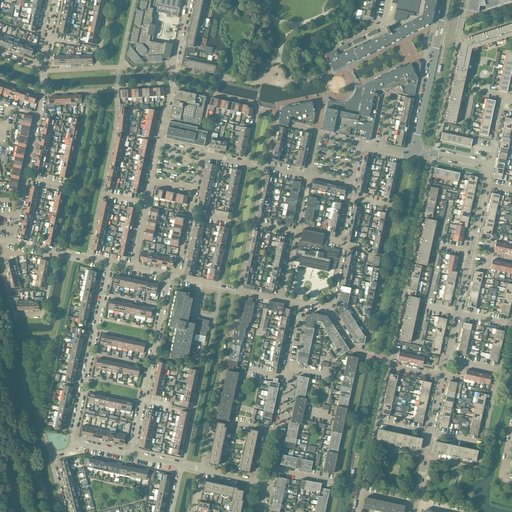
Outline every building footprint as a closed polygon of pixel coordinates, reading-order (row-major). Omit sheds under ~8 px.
[(137,11),(134,25),(138,26),(137,29),(134,28),(131,43),(134,43),(133,47),(130,46),(128,56),(134,63),(144,63),(144,59),(147,59),(148,63),(162,62),(162,59),(169,59),(169,58),(172,44),(164,43),(163,44),(152,42),(155,26),(151,25),(153,18),(151,18),(153,11),(170,15),(170,16),(178,18),(181,0),(142,0),(143,1),(141,1),(140,8),(141,9),(140,11),(137,11)] [(432,23),(436,0),(397,0),(397,4),(393,22),(325,55),(333,70),(334,72),(432,23)] [(486,10),(511,1),(511,0),(482,0),(483,0),(483,1),(482,1),(479,1),(479,0),(468,0),(466,11),(477,13),(478,6),(482,7),(485,6),(486,10)] [(194,6),(192,16),(201,18),(204,8),(194,6)] [(375,14),(364,11),(363,16),(364,17),(364,19),(370,21),(371,18),(372,18),(373,16),(374,16),(375,14)] [(192,16),(190,26),(199,28),(201,18),(192,16)] [(190,26),(188,35),(197,37),(199,28),(190,26)] [(500,28),(496,29),(497,29),(491,31),(495,42),(509,37),(505,27),(500,28)] [(482,34),(477,36),(480,47),(495,42),(491,31),(486,33),(485,32),(482,33),(482,34)] [(188,35),(186,46),(195,48),(197,37),(188,35)] [(480,47),(477,36),(471,38),(471,37),(468,38),(468,39),(462,41),(472,50),(480,47)] [(10,37),(9,40),(6,47),(11,49),(14,41),(15,39),(10,37)] [(20,40),(19,43),(16,51),(21,53),(24,45),(25,42),(20,40)] [(468,65),(472,50),(462,41),(461,43),(461,46),(460,48),(459,54),(458,53),(457,57),(458,57),(457,63),(468,65)] [(30,45),(29,47),(26,54),(32,56),(35,47),(34,46),(31,44),(30,45)] [(194,55),(195,48),(186,46),(181,67),(184,68),(186,58),(187,53),(194,55)] [(196,60),(186,58),(184,68),(194,70),(196,60)] [(206,63),(196,60),(194,70),(204,72),(206,63)] [(375,119),(380,96),(399,87),(402,94),(414,96),(421,66),(421,65),(421,64),(420,63),(420,62),(419,62),(418,62),(417,61),(416,62),(401,69),(400,67),(365,85),(356,89),(356,90),(356,91),(355,92),(355,93),(354,95),(353,96),(353,97),(352,98),(351,98),(350,99),(349,100),(347,101),(346,102),(345,103),(343,103),(342,104),(340,104),(338,104),(337,104),(336,104),(335,104),(334,104),(332,103),(331,103),(330,103),(329,102),(328,102),(327,109),(322,130),(333,133),(355,138),(370,141),(375,119)] [(217,65),(206,63),(204,72),(215,74),(217,65)] [(457,63),(456,68),(455,68),(454,72),(455,72),(454,78),(465,80),(468,65),(457,63)] [(454,78),(453,83),(451,83),(451,86),(452,87),(451,92),(462,94),(465,80),(454,78)] [(9,87),(6,86),(3,94),(8,96),(11,87),(9,86),(9,87)] [(19,90),(16,90),(13,97),(19,99),(22,90),(19,89),(19,90)] [(203,111),(205,101),(207,101),(207,99),(206,97),(205,97),(205,96),(204,96),(203,96),(202,96),(200,96),(200,95),(199,95),(198,94),(198,95),(197,95),(195,95),(195,94),(194,94),(194,93),(193,93),(192,94),(190,94),(190,93),(189,93),(189,92),(188,92),(187,93),(185,93),(185,92),(184,92),(184,91),(183,91),(182,92),(180,92),(180,91),(179,90),(178,90),(178,91),(177,91),(176,91),(176,92),(175,92),(175,93),(175,94),(175,95),(170,119),(200,125),(203,113),(204,112),(203,111)] [(451,92),(450,98),(448,98),(448,101),(449,101),(448,107),(459,109),(462,94),(451,92)] [(29,94),(26,93),(24,101),(29,103),(32,94),(29,93),(29,94)] [(34,95),(32,94),(29,103),(34,105),(37,97),(34,96),(34,95)] [(52,97),(49,97),(49,101),(47,101),(46,109),(55,108),(54,96),(52,96),(52,97)] [(493,101),(486,99),(485,104),(494,106),(496,97),(494,97),(493,101)] [(313,125),(317,106),(317,105),(317,104),(316,104),(316,103),(315,103),(315,102),(314,102),(312,102),(282,108),(278,125),(288,127),(289,122),(310,126),(310,124),(313,125)] [(446,116),(445,118),(444,122),(456,124),(459,109),(448,107),(446,113),(445,112),(444,116),(446,116)] [(197,128),(169,122),(166,139),(182,142),(204,147),(207,132),(197,130),(197,128)] [(55,131),(56,126),(53,125),(43,123),(42,126),(45,126),(44,129),(55,131)] [(217,166),(208,164),(207,169),(216,171),(215,172),(218,173),(218,171),(216,170),(217,166)] [(504,175),(495,173),(493,182),(495,183),(496,179),(503,180),(504,175)] [(214,176),(206,175),(204,180),(213,182),(213,183),(216,183),(216,181),(213,181),(214,176)] [(212,187),(203,185),(202,190),(211,192),(211,193),(213,194),(214,192),(211,191),(212,187)] [(347,191),(348,188),(346,188),(344,188),(344,186),(342,186),(339,196),(344,197),(345,194),(347,195),(347,191)] [(366,188),(359,186),(358,188),(357,192),(356,196),(360,197),(361,193),(365,194),(366,188)] [(493,189),(491,198),(500,200),(501,195),(494,194),(495,190),(493,189)] [(392,193),(385,192),(383,198),(388,199),(387,203),(390,203),(391,200),(392,200),(393,196),(392,195),(392,193)] [(210,198),(201,196),(200,201),(209,203),(208,204),(211,205),(211,202),(209,202),(210,198)] [(362,208),(358,207),(359,203),(355,202),(354,208),(353,208),(352,212),(361,214),(362,208)] [(385,213),(380,212),(379,218),(387,220),(387,218),(388,218),(389,214),(388,214),(389,210),(385,209),(385,213)] [(267,212),(259,210),(259,212),(258,212),(257,216),(258,217),(257,221),(261,221),(261,217),(266,218),(267,212)] [(313,216),(305,214),(304,218),(305,218),(304,221),(305,221),(304,224),(314,227),(315,223),(312,222),(313,216)] [(293,218),(285,216),(284,222),(283,222),(282,226),(290,227),(290,224),(293,224),(293,220),(293,218)] [(425,219),(424,225),(423,225),(422,228),(423,228),(422,234),(433,236),(437,221),(425,219)] [(204,223),(196,221),(194,227),(203,229),(203,230),(206,230),(206,228),(203,227),(204,223)] [(338,228),(330,226),(329,232),(333,233),(333,237),(336,238),(337,234),(338,230),(338,228)] [(263,233),(258,232),(259,228),(256,227),(255,231),(254,231),(253,235),(254,235),(254,237),(261,239),(263,233)] [(300,241),(298,241),(295,257),(294,257),(293,261),(296,262),(296,261),(300,262),(299,266),(327,272),(328,268),(332,269),(331,270),(334,270),(336,261),(334,261),(334,259),(337,259),(339,250),(327,248),(325,247),(327,242),(323,241),(324,234),(303,229),(300,241)] [(202,234),(193,232),(192,237),(201,239),(201,240),(203,241),(204,238),(201,238),(202,234)] [(284,237),(280,236),(278,243),(286,244),(286,242),(287,242),(288,238),(287,238),(288,234),(285,233),(284,237)] [(433,236),(422,234),(421,239),(420,239),(419,243),(420,243),(419,249),(430,251),(433,236)] [(463,237),(454,235),(453,241),(459,242),(459,246),(461,246),(463,237)] [(200,244),(191,243),(190,248),(199,250),(198,251),(201,251),(201,249),(199,249),(200,244)] [(419,249),(418,254),(417,254),(416,257),(417,258),(416,263),(427,266),(430,251),(419,249)] [(456,256),(449,255),(448,260),(457,262),(459,253),(457,252),(456,256)] [(198,255),(189,253),(188,258),(196,260),(196,261),(199,262),(199,260),(197,259),(198,255)] [(173,267),(174,262),(174,259),(176,259),(176,256),(170,254),(169,258),(167,267),(169,267),(170,266),(173,267)] [(11,261),(5,262),(6,267),(16,265),(17,265),(17,262),(17,261),(16,258),(11,259),(11,261)] [(43,258),(43,260),(40,259),(39,265),(49,267),(50,261),(46,261),(47,259),(43,258)] [(195,266),(186,264),(185,269),(194,271),(194,272),(196,272),(197,270),(194,270),(195,266)] [(373,268),(371,277),(377,279),(379,269),(378,269),(373,268)] [(97,276),(97,272),(89,270),(87,276),(99,278),(100,277),(98,276),(97,277),(97,276)] [(377,279),(371,277),(369,287),(375,288),(377,279)] [(20,281),(10,283),(12,289),(15,288),(15,291),(22,289),(20,281)] [(44,288),(45,283),(36,281),(35,286),(34,286),(34,289),(39,290),(39,287),(44,288)] [(375,288),(369,287),(367,296),(373,298),(375,288)] [(186,293),(177,291),(169,327),(176,329),(171,356),(178,358),(180,358),(180,359),(183,360),(184,355),(188,356),(192,340),(204,343),(207,331),(207,332),(208,331),(209,331),(209,330),(210,330),(210,329),(210,328),(210,327),(209,327),(209,326),(208,326),(209,321),(199,319),(199,321),(194,320),(195,319),(191,318),(191,319),(189,318),(193,299),(189,298),(190,293),(186,292),(186,293)] [(373,298),(367,296),(365,305),(371,307),(373,298)] [(409,296),(407,302),(406,302),(405,305),(407,306),(406,311),(417,314),(420,299),(409,296)] [(452,298),(443,296),(442,301),(449,303),(448,306),(450,307),(452,298)] [(248,301),(246,301),(244,306),(254,308),(255,303),(252,302),(253,298),(249,297),(248,301)] [(23,301),(17,301),(14,301),(15,306),(17,306),(17,310),(23,310),(23,301)] [(469,301),(467,311),(469,311),(470,307),(477,309),(478,303),(469,301)] [(371,307),(365,305),(363,315),(369,316),(371,307)] [(347,309),(337,307),(336,308),(339,309),(338,311),(340,315),(347,310),(346,309),(347,309)] [(510,310),(501,308),(500,314),(506,315),(506,319),(508,319),(510,310)] [(292,310),(287,309),(285,309),(284,313),(286,313),(285,317),(285,318),(291,319),(292,310)] [(347,310),(340,315),(339,316),(342,320),(350,315),(347,310)] [(406,311),(404,317),(403,317),(402,320),(404,320),(402,326),(414,328),(417,314),(406,311)] [(321,322),(323,315),(313,313),(306,318),(306,322),(314,323),(314,322),(316,321),(320,322),(321,322)] [(327,316),(323,315),(321,322),(322,322),(325,328),(326,328),(332,324),(327,316)] [(350,315),(342,320),(344,324),(353,319),(350,315)] [(445,319),(438,317),(437,323),(446,325),(448,315),(446,315),(445,319)] [(353,319),(344,324),(347,329),(356,323),(353,319)] [(465,319),(463,328),(472,330),(473,325),(466,323),(467,319),(465,319)] [(356,323),(347,329),(350,333),(358,327),(356,323)] [(332,324),(326,328),(325,328),(324,329),(327,334),(335,328),(332,324)] [(402,326),(401,331),(400,331),(399,335),(400,335),(399,341),(410,343),(414,328),(402,326)] [(358,327),(350,333),(353,337),(361,332),(358,327)] [(503,331),(496,329),(495,335),(504,337),(506,328),(504,327),(503,331)] [(85,330),(76,328),(75,333),(87,336),(87,334),(86,334),(85,334),(84,334),(85,330)] [(335,328),(327,334),(329,338),(338,333),(335,328)] [(361,332),(353,337),(356,342),(364,336),(361,332)] [(338,333),(329,338),(332,342),(341,337),(338,333)] [(364,336),(356,342),(356,343),(358,342),(360,344),(364,345),(364,343),(366,337),(364,336)] [(341,337),(332,342),(335,347),(343,341),(341,337)] [(343,341),(335,347),(338,351),(346,345),(343,341)] [(346,345),(338,351),(341,355),(349,350),(346,345)] [(468,350),(459,348),(457,357),(459,358),(460,354),(467,355),(468,350)] [(499,356),(490,354),(489,360),(495,361),(494,365),(497,366),(499,356)] [(358,358),(348,356),(346,366),(356,368),(358,358)] [(238,362),(228,360),(227,365),(229,366),(228,370),(233,371),(234,367),(237,367),(238,362)] [(307,364),(297,362),(297,363),(299,364),(298,366),(301,370),(307,366),(307,364)] [(356,368),(346,366),(344,376),(353,378),(356,368)] [(227,370),(225,380),(223,387),(236,389),(239,373),(227,370)] [(391,370),(389,379),(398,381),(399,376),(392,374),(393,371),(391,370)] [(278,379),(274,378),(273,382),(270,381),(269,386),(278,388),(279,383),(277,383),(278,379)] [(429,382),(422,381),(421,386),(430,388),(432,379),(430,378),(429,382)] [(73,387),(64,385),(63,391),(75,393),(75,392),(73,391),(73,392),(72,392),(73,387)] [(223,387),(220,403),(232,405),(236,389),(223,387)] [(305,399),(296,397),(294,407),(296,408),(304,409),(306,399),(305,399)] [(220,403),(219,409),(216,419),(229,421),(232,405),(220,403)] [(347,408),(337,406),(335,417),(345,419),(347,408)] [(392,411),(383,409),(381,418),(383,419),(384,415),(391,416),(392,411)] [(303,414),(293,412),(291,422),(299,424),(301,424),(303,414)] [(272,419),(262,416),(261,422),(264,422),(263,426),(268,427),(268,423),(271,424),(272,419)] [(424,418),(415,416),(414,421),(421,423),(420,427),(422,427),(424,418)] [(65,423),(66,419),(57,417),(55,417),(54,418),(53,421),(54,422),(56,423),(68,425),(68,423),(66,423),(65,423)] [(344,423),(334,421),(332,431),(342,434),(344,423)] [(217,422),(217,426),(209,463),(219,466),(226,433),(227,433),(228,428),(225,427),(225,424),(217,422)] [(450,424),(441,422),(439,431),(441,431),(442,427),(449,429),(450,424)] [(479,430),(470,428),(469,433),(476,435),(475,439),(477,439),(479,430)] [(240,470),(248,472),(250,472),(258,431),(251,429),(250,432),(246,432),(245,437),(247,437),(240,470)] [(385,442),(391,443),(393,432),(378,429),(376,440),(382,441),(382,443),(385,444),(385,442)] [(408,435),(393,432),(391,443),(396,445),(396,446),(400,447),(400,445),(406,447),(408,435)] [(423,439),(408,435),(406,447),(411,448),(411,449),(414,450),(415,449),(420,450),(422,442),(423,440),(423,439)] [(449,444),(437,442),(434,441),(432,452),(437,453),(437,455),(441,455),(441,454),(447,455),(449,444)] [(464,447),(449,444),(447,455),(452,457),(452,458),(455,459),(456,457),(461,459),(464,447)] [(479,451),(464,447),(461,459),(467,460),(467,461),(470,462),(470,460),(476,462),(479,451)] [(327,452),(325,462),(335,464),(337,454),(327,452)] [(93,469),(95,460),(89,459),(84,458),(83,458),(86,466),(88,466),(87,467),(93,469)] [(333,474),(335,464),(325,462),(323,472),(333,474)] [(234,489),(205,483),(204,491),(232,497),(231,502),(233,502),(230,511),(239,511),(241,504),(243,504),(243,501),(242,500),(244,491),(237,490),(238,488),(234,487),(234,489)] [(365,498),(362,508),(373,510),(375,500),(365,498)] [(385,502),(375,500),(373,510),(383,511),(385,502)] [(393,511),(395,504),(385,502),(383,511),(393,511)]
